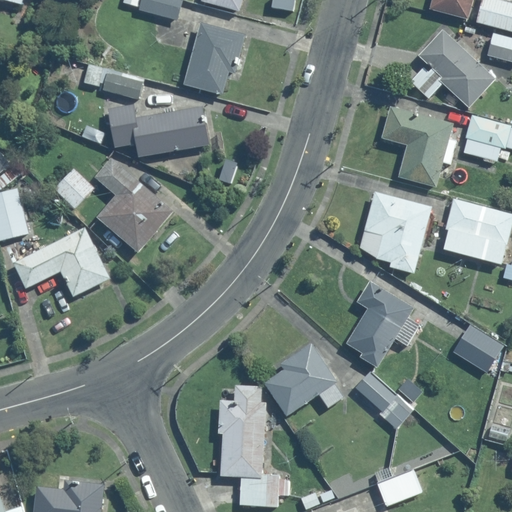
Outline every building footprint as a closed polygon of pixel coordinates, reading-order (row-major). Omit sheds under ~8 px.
[(181,0),(143,0),(141,10),(177,20),(183,0),(181,0)] [(203,0),(203,1),(242,11),(244,0),(203,0)] [(473,0),(434,0),(431,10),(468,20),(473,0)] [(511,4),(495,0),(483,0),(478,23),(511,31),(511,4)] [(245,36),(201,25),(186,86),(223,95),(233,56),(240,57),(245,36)] [(431,101),(444,85),(469,107),(495,77),(442,31),(419,57),(427,64),(410,83),(431,101)] [(511,38),(495,34),(489,56),(511,62),(511,38)] [(85,63),(57,55),(51,74),(79,83),(85,63)] [(105,87),(104,90),(140,98),(144,77),(89,65),(85,83),(105,87)] [(134,106),(109,110),(115,145),(135,142),(137,156),(208,144),(204,124),(199,125),(197,109),(136,119),(134,106)] [(453,125),(391,107),(382,139),(407,146),(399,177),(435,187),(442,162),(453,165),(459,142),(449,139),(453,125)] [(511,127),(473,117),(467,139),(468,139),(464,152),(498,162),(502,149),(511,151),(511,127)] [(0,150),(0,176),(13,164),(0,150)] [(115,157),(95,178),(115,196),(96,216),(137,252),(174,210),(115,157)] [(75,168),(54,190),(75,210),(96,189),(75,168)] [(0,238),(28,234),(20,188),(0,191),(0,238)] [(416,274),(433,207),(376,193),(361,253),(392,260),(390,267),(416,274)] [(449,231),(445,250),(504,265),(511,235),(511,214),(454,199),(446,231),(449,231)] [(86,228),(15,263),(28,289),(62,272),(75,297),(112,279),(86,228)] [(424,325),(411,316),(415,312),(372,282),(358,302),(369,309),(346,342),(363,354),(361,357),(376,368),(396,339),(409,348),(424,325)] [(468,324),(452,352),(490,373),(506,345),(468,324)] [(350,396),(311,343),(280,366),(283,370),(265,384),(291,419),(320,398),(330,411),(350,396)] [(372,371),(357,388),(383,410),(379,415),(398,431),(417,409),(372,371)] [(411,377),(399,390),(413,403),(425,391),(411,377)] [(221,476),(243,477),(241,506),(278,507),(280,473),(263,472),(266,403),(263,403),(263,387),(236,386),(235,402),(220,401),(219,435),(223,435),(221,476)] [(417,469),(377,484),(385,507),(425,492),(417,469)] [(35,511),(105,511),(107,484),(57,481),(56,488),(37,487),(35,511)] [(26,511),(25,507),(10,511),(6,511),(2,497),(0,497),(0,511),(26,511)]
